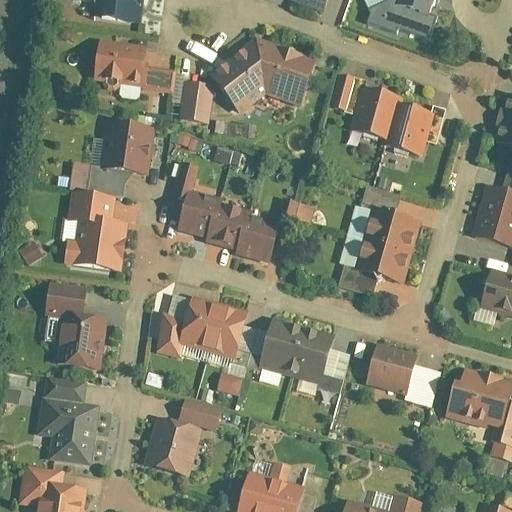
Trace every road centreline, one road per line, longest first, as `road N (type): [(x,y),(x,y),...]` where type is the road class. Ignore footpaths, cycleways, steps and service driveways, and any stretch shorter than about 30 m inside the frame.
road 1 (residential): [(111,511),(147,272),(186,273),(418,341)]
road 2 (residential): [(188,33),(253,16),(481,95)]
road 3 (residential): [(481,95),(418,341)]
